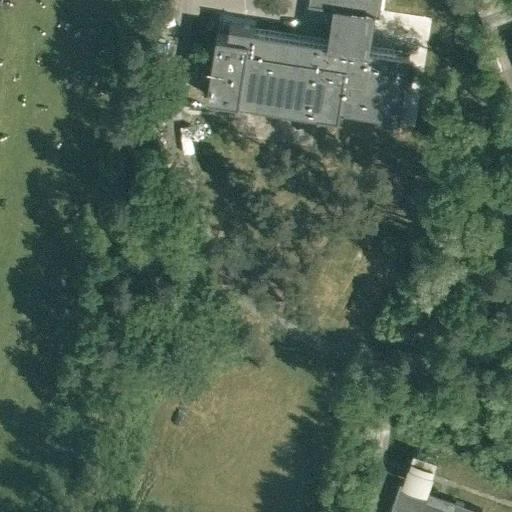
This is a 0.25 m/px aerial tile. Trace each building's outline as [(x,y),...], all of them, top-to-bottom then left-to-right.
[(307,0),(308,1),(333,4),(327,39),(229,24),(227,34),(216,33),(206,95),(338,116),(339,107),(399,117),(409,53),(369,46),(374,11),(378,12),(380,0),(307,0)] [(486,60),(491,71),(501,66),(496,55),(486,60)] [(137,111),(161,113),(165,74),(140,72),(137,111)] [(431,486),(437,458),(413,452),(407,481),(431,486)] [(425,490),(402,482),(399,481),(388,511),(480,511),(482,509),(454,500),(451,509),(424,500),(427,491),(425,490)]
